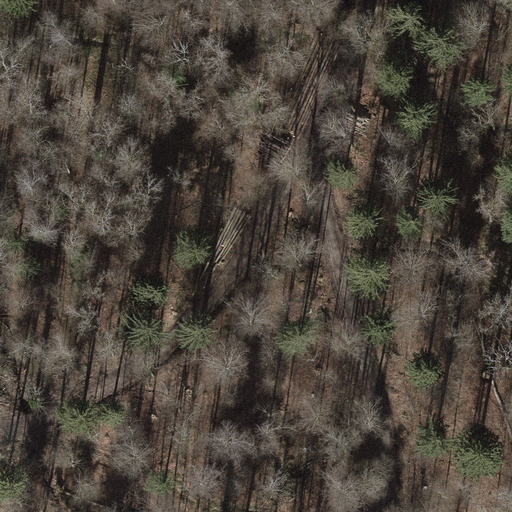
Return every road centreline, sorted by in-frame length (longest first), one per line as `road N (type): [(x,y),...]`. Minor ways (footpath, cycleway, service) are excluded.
road 1 (track): [(376,0),(261,228),(189,345),(63,413),(0,430)]
road 2 (track): [(385,511),(381,417),(328,218),(315,126)]
